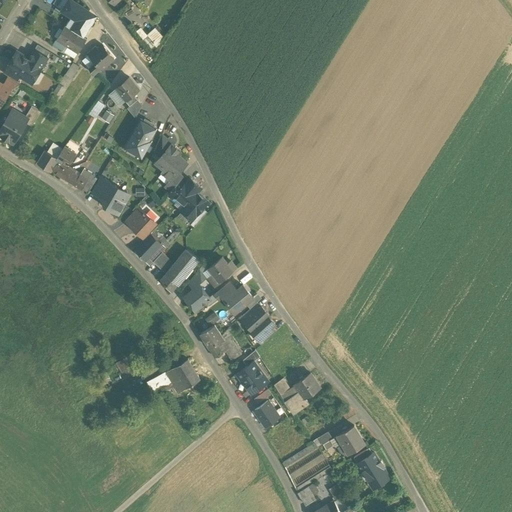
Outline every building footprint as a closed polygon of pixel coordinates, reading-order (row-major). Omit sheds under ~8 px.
[(62,0),(58,7),(63,10),(69,0),(62,0)] [(78,19),(71,29),(83,37),(94,19),(87,15),(89,12),(70,0),(69,0),(63,10),(78,19)] [(80,35),(74,31),(71,29),(65,26),(63,30),(58,38),(57,40),(66,45),(74,50),(78,53),(87,39),(83,37),(80,35)] [(58,38),(63,30),(59,28),(55,36),(58,38)] [(157,35),(151,28),(145,34),(151,40),(157,35)] [(66,45),(57,40),(54,46),(63,51),(66,45)] [(49,52),(37,45),(34,50),(46,57),(49,52)] [(103,46),(97,50),(95,48),(88,54),(89,55),(96,63),(100,69),(101,70),(114,58),(103,46)] [(34,50),(28,59),(16,51),(6,68),(7,68),(20,76),(22,72),(34,80),(48,58),(46,57),(34,50)] [(78,53),(74,50),(70,57),(74,59),(78,53)] [(96,63),(89,55),(83,61),(84,62),(89,69),(96,63)] [(72,63),(65,74),(71,78),(72,79),(79,67),(72,63)] [(96,63),(89,69),(94,74),(100,69),(96,63)] [(20,76),(7,68),(3,73),(9,77),(17,81),(20,76)] [(71,78),(65,74),(58,84),(62,86),(64,83),(67,84),(71,78)] [(17,81),(9,77),(4,85),(5,85),(5,86),(10,89),(9,91),(9,92),(14,95),(21,84),(17,81)] [(129,78),(116,89),(117,89),(127,101),(134,95),(140,91),(129,78)] [(4,85),(0,82),(0,106),(9,92),(9,91),(10,89),(5,86),(5,85),(4,85)] [(65,90),(58,85),(53,93),(60,97),(65,90)] [(127,101),(117,89),(110,95),(120,106),(127,101)] [(134,95),(127,101),(131,107),(129,109),(135,117),(142,105),(134,95)] [(97,117),(103,103),(97,101),(91,115),(97,117)] [(41,111),(32,105),(25,117),(28,119),(26,122),(32,126),(41,111)] [(25,117),(12,109),(0,129),(0,133),(14,142),(26,122),(28,119),(25,117)] [(108,110),(103,117),(110,122),(115,115),(108,110)] [(156,128),(141,119),(125,147),(141,157),(148,145),(148,144),(150,140),(149,139),(156,128)] [(168,140),(161,134),(154,151),(161,156),(172,144),(173,145),(174,142),(170,138),(168,140)] [(63,149),(53,143),(47,152),(57,158),(63,149)] [(173,145),(172,144),(161,156),(156,162),(165,169),(162,172),(171,180),(172,180),(178,173),(187,163),(179,155),(181,152),(173,145)] [(47,152),(44,150),(37,161),(52,171),(52,170),(57,163),(58,164),(59,162),(62,164),(66,158),(70,161),(74,154),(64,147),(63,149),(57,158),(47,152)] [(58,164),(57,163),(52,170),(70,182),(75,174),(67,169),(58,164)] [(99,171),(89,164),(86,169),(96,175),(99,171)] [(95,177),(84,170),(81,174),(80,175),(88,180),(92,182),(95,177)] [(81,174),(76,171),(75,174),(70,182),(74,184),(80,175),(81,174)] [(178,173),(172,180),(171,180),(166,186),(171,191),(179,181),(182,177),(178,173)] [(88,180),(80,175),(74,184),(82,189),(88,180)] [(111,182),(101,176),(92,192),(102,198),(111,182)] [(190,178),(184,185),(174,196),(175,197),(185,205),(197,192),(201,188),(190,178)] [(88,180),(82,189),(88,193),(94,183),(92,182),(88,180)] [(171,191),(168,194),(173,199),(175,197),(174,196),(184,185),(179,181),(171,191)] [(122,190),(111,184),(111,182),(102,198),(108,201),(106,203),(111,206),(110,209),(118,213),(123,205),(123,201),(124,199),(126,199),(128,195),(127,191),(123,189),(122,190)] [(197,192),(185,205),(181,210),(192,219),(202,208),(208,201),(197,192)] [(144,212),(139,207),(135,212),(140,217),(144,212)] [(202,208),(192,219),(190,221),(195,226),(207,212),(202,208)] [(140,217),(135,212),(126,221),(132,225),(132,226),(140,217)] [(140,217),(132,226),(132,225),(131,226),(142,236),(148,231),(155,222),(144,212),(140,217)] [(170,243),(155,229),(151,233),(161,243),(166,247),(170,243)] [(161,243),(151,233),(146,239),(135,250),(145,260),(161,243)] [(161,243),(145,260),(149,265),(153,261),(162,252),(166,247),(161,243)] [(166,273),(161,279),(172,291),(199,258),(186,249),(174,263),(166,273)] [(171,260),(162,252),(153,261),(162,270),(171,260)] [(233,270),(222,256),(208,268),(219,282),(233,270)] [(174,263),(171,260),(162,270),(166,273),(174,263)] [(199,268),(188,282),(193,289),(194,289),(200,285),(199,284),(207,277),(203,272),(199,268)] [(208,268),(203,272),(207,277),(213,286),(219,282),(208,268)] [(243,284),(237,289),(230,281),(217,291),(215,293),(219,298),(222,296),(235,312),(253,297),(243,284)] [(200,285),(194,289),(193,289),(184,296),(195,310),(207,301),(207,300),(210,297),(209,297),(200,285)] [(215,293),(209,297),(210,297),(207,300),(207,301),(210,305),(219,298),(215,293)] [(255,303),(242,316),(246,320),(260,308),(255,303)] [(260,308),(246,320),(244,322),(251,329),(250,330),(251,330),(269,314),(262,306),(260,308)] [(208,321),(219,318),(217,312),(206,315),(208,321)] [(269,314),(251,330),(258,339),(271,327),(275,323),(268,316),(269,315),(269,314)] [(212,326),(200,333),(210,348),(217,343),(224,339),(215,324),(212,326)] [(271,327),(258,339),(262,343),(276,331),(271,327)] [(224,339),(217,343),(223,353),(226,351),(231,360),(242,354),(230,335),(224,339)] [(217,343),(210,348),(215,357),(223,353),(217,343)] [(248,365),(254,361),(260,357),(255,350),(243,359),(248,365)] [(187,359),(174,367),(180,378),(194,369),(187,359)] [(254,361),(248,365),(237,373),(251,393),(268,381),(254,361)] [(173,366),(166,372),(172,383),(180,378),(174,367),(173,366)] [(194,369),(180,378),(186,388),(200,379),(194,369)] [(172,383),(166,372),(147,382),(153,393),(172,383)] [(320,387),(310,372),(294,383),(295,385),(299,390),(305,398),(305,397),(320,387)] [(283,377),(274,384),(281,394),(285,392),(290,388),(283,377)] [(180,378),(172,383),(178,393),(186,388),(180,378)] [(290,388),(285,392),(289,397),(299,390),(295,385),(290,388)] [(258,404),(272,394),(268,389),(254,399),(258,404)] [(289,397),(284,401),(293,414),(309,403),(305,397),(305,398),(299,390),(289,397)] [(267,401),(255,410),(266,426),(279,417),(267,401)] [(354,425),(347,429),(347,428),(334,436),(338,441),(340,440),(342,443),(348,453),(365,443),(354,425)] [(328,431),(318,437),(322,444),(332,438),(328,431)] [(315,442),(283,462),(285,467),(317,446),(315,442)] [(342,443),(337,446),(343,456),(348,453),(342,443)] [(317,446),(285,467),(295,488),(330,466),(317,446)] [(354,457),(358,463),(373,453),(369,448),(354,457)] [(373,487),(390,477),(384,467),(381,461),(380,462),(374,452),(373,453),(358,463),(373,487)] [(330,466),(295,488),(298,492),(308,486),(332,470),(330,466)] [(337,483),(329,488),(335,499),(343,494),(337,483)] [(316,497),(308,486),(298,492),(305,503),(316,497)] [(334,499),(314,511),(313,511),(341,511),(342,511),(334,499)]
